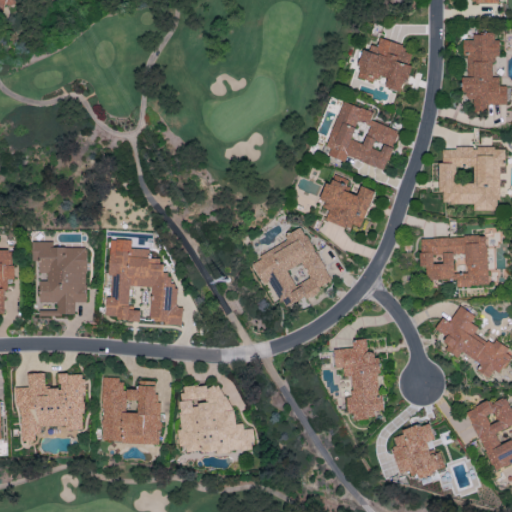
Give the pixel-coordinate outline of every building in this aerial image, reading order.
[(507,104),(506,85),(499,86),(499,76),(493,77),(492,56),(497,56),(497,33),(473,33),(473,39),(465,39),(466,76),(463,76),(463,99),(473,99),(474,111),(487,111),(487,104),(507,104)] [(364,44),(356,78),(375,82),(377,75),(387,77),(385,87),(404,92),(410,64),(409,64),(411,54),(403,52),(405,44),(379,38),(377,47),(364,44)] [(385,169),(398,130),(370,120),(373,112),(342,101),(325,154),(345,161),(346,157),(385,169)] [(442,203),(474,203),(473,210),(496,210),(496,200),(499,200),(500,166),(505,166),(505,147),(440,147),(440,192),(443,192),(442,203)] [(375,191),(361,186),(357,195),(344,190),(348,178),(333,173),(330,183),(327,182),(319,206),(329,209),(325,220),(349,229),(351,224),(361,227),(375,191)] [(332,281),(301,226),(284,235),(288,241),(250,262),(262,283),(269,280),(285,308),(332,281)] [(420,238),(421,267),(426,266),(426,280),(456,279),(456,286),(488,285),(486,235),(420,238)] [(107,318),(140,320),(141,310),(128,309),(130,285),(151,287),(149,322),(182,324),(183,307),(176,306),(177,285),(171,285),(171,274),(163,274),(164,261),(146,260),(147,249),(131,248),(131,240),(110,239),(108,275),(109,275),(107,318)] [(86,247),(55,247),(55,241),(33,241),(32,260),(38,260),(38,272),(46,273),(46,281),(39,280),(38,301),(56,301),(56,314),(74,314),(75,302),(86,302),(86,247)] [(0,314),(5,314),(5,279),(14,279),(14,251),(0,251),(0,314)] [(475,334),(477,327),(471,322),(475,316),(460,305),(449,321),(442,318),(435,329),(448,338),(443,352),(458,356),(462,351),(474,360),(480,361),(477,370),(488,378),(493,370),(500,372),(511,354),(511,352),(494,340),(493,342),(482,339),(475,334)] [(334,349),(335,368),(343,367),(344,376),(351,375),(352,396),(348,396),(350,420),(374,418),(374,410),(381,410),(378,372),(377,351),(367,352),(366,338),(352,340),(353,348),(334,349)] [(21,441),(39,441),(39,426),(66,425),(66,429),(84,429),(84,373),(58,374),(59,388),(45,388),(45,373),(27,373),(28,387),(15,387),(15,405),(20,405),(21,441)] [(101,442),(158,443),(159,382),(139,382),(139,389),(124,388),(125,378),(103,378),(101,442)] [(177,445),(186,446),(185,448),(251,453),(253,429),(243,428),(243,424),(227,422),(230,388),(181,384),(177,445)] [(466,411),(494,471),(511,462),(511,410),(505,396),(490,403),(489,400),(466,411)] [(399,473),(409,470),(411,478),(446,469),(441,451),(430,454),(427,441),(435,439),(430,422),(403,429),(404,434),(393,437),(396,446),(392,447),(399,473)]
